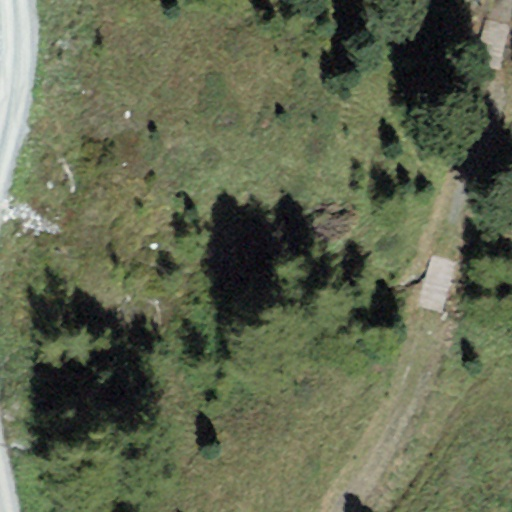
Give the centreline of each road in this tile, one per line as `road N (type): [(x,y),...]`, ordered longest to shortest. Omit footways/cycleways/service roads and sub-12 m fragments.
road 1 (track): [(350,511),(426,361),(511,51)]
road 2 (track): [(0,125),(21,24),(16,0)]
